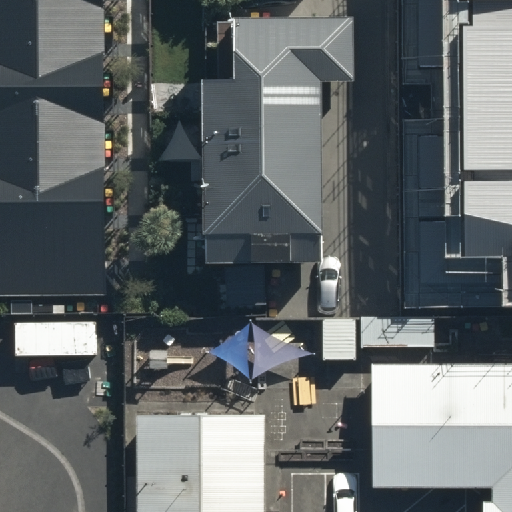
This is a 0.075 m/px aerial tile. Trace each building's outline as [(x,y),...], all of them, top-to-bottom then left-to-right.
[(104,0),(0,0),(0,297),(106,297),(104,0)] [(511,0),(457,0),(458,258),(501,258),(502,305),(511,304),(511,0)] [(239,74),(214,74),(216,255),(330,254),(328,82),(364,82),(363,14),(239,15),(239,74)] [(343,317),(343,339),(364,339),(364,347),(437,346),(437,316),(343,317)] [(376,486),(491,485),(491,511),(511,511),(511,361),(375,362),(376,486)] [(264,415),(142,417),(143,511),(265,511),(265,460),(264,415)]
